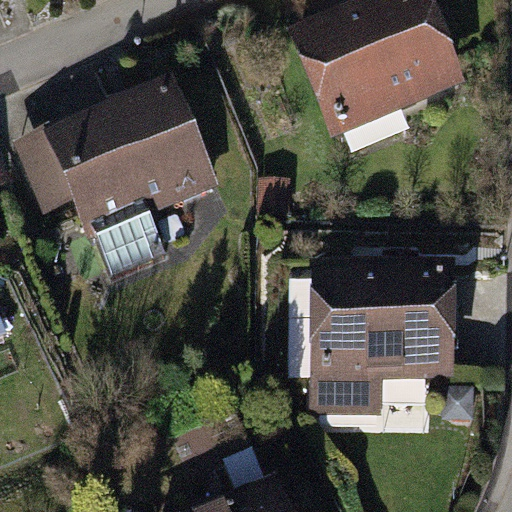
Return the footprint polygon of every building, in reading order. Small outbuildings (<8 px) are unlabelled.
[(458,86),(421,0),(368,0),(289,34),(335,139),(458,86)] [(163,78),(12,146),(43,216),(71,204),(87,238),(210,182),(163,78)] [(284,180),(262,181),(263,213),(284,213),(284,180)] [(92,242),(111,285),(168,260),(149,217),(92,242)] [(451,386),(448,262),(303,265),(307,422),(382,421),(381,388),(451,386)] [(284,511),(269,477),(190,511),(284,511)]
